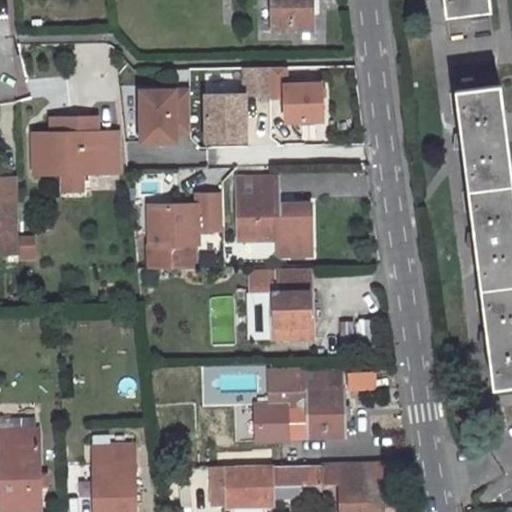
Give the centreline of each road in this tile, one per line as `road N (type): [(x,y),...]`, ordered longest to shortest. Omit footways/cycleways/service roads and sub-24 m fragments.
road 1 (unclassified): [(365,0),(440,511)]
road 2 (unknown): [(384,147),(213,158)]
